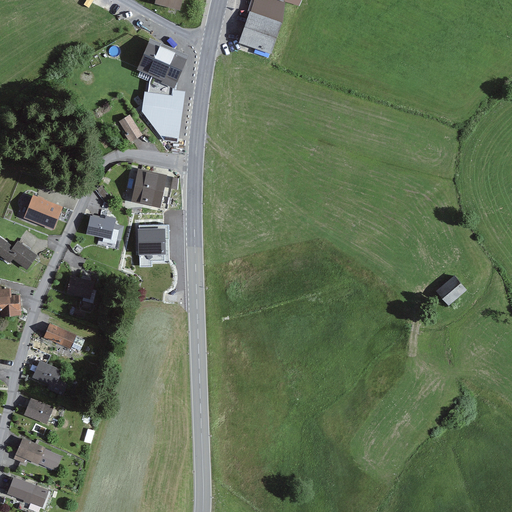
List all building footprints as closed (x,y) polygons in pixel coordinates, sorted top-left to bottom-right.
[(181,10),(183,0),(155,0),(155,3),(181,10)] [(285,2),(279,0),(254,0),(251,12),(239,42),(271,54),(282,23),(285,2)] [(190,55),(151,38),(137,70),(151,76),(146,111),(165,140),(176,141),(180,100),(172,96),(172,89),(174,89),(190,55)] [(129,114),(117,121),(129,144),(142,137),(129,114)] [(168,175),(139,169),(132,201),(161,207),(168,175)] [(63,207),(33,195),(24,218),(54,230),(63,207)] [(106,219),(91,216),(87,234),(100,237),(98,243),(119,248),(124,226),(116,224),(117,219),(106,216),(106,219)] [(169,225),(139,226),(140,267),(152,266),(152,261),(169,261),(169,225)] [(14,246),(1,237),(0,237),(0,256),(10,263),(12,259),(28,270),(38,255),(17,241),(14,246)] [(95,282),(71,276),(67,293),(84,297),(83,301),(93,303),(96,290),(93,290),(95,282)] [(450,306),(467,291),(454,276),(437,292),(450,306)] [(0,311),(3,311),(3,315),(21,314),(20,296),(12,296),(11,288),(2,289),(2,286),(0,285),(0,311)] [(77,335),(50,323),(44,338),(70,349),(77,335)] [(62,371),(40,361),(33,378),(56,387),(62,371)] [(56,408),(32,398),(24,416),(48,426),(56,408)] [(63,456),(23,438),(13,459),(24,464),(26,459),(38,465),(38,463),(56,471),(63,456)] [(49,490),(14,477),(7,494),(42,507),(49,490)]
